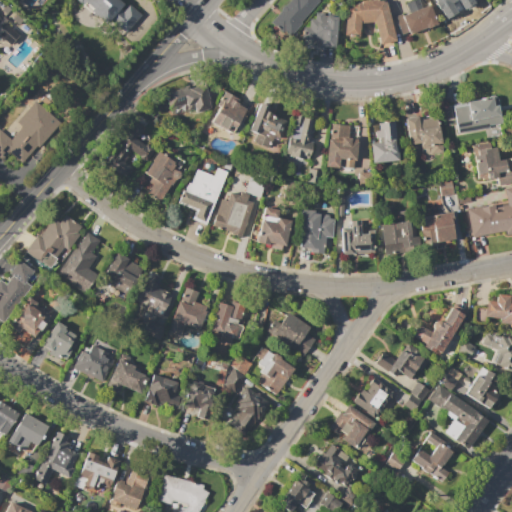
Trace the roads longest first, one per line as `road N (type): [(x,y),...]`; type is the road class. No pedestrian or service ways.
road 1 (residential): [(511,263),(392,290),(278,281),(224,268),(153,236),(58,172)]
road 2 (residential): [(0,357),(97,416),(259,472)]
road 3 (residential): [(392,290),(345,346),(238,511)]
road 4 (tertiary): [(511,22),(479,47),(382,82),(326,84),(280,71)]
road 5 (secondary): [(138,77),(0,237)]
road 6 (tertiary): [(138,77),(215,56),(280,71)]
